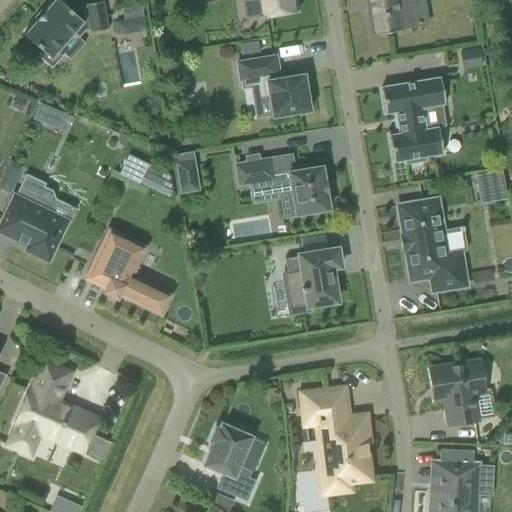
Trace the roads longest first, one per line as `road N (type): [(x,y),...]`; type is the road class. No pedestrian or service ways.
road 1 (residential): [(330,0),(388,350)]
road 2 (residential): [(186,388),(172,369),(0,286)]
road 3 (residential): [(388,350),(186,388)]
road 4 (residential): [(388,350),(404,447),(402,511)]
road 5 (residential): [(141,511),(186,388)]
